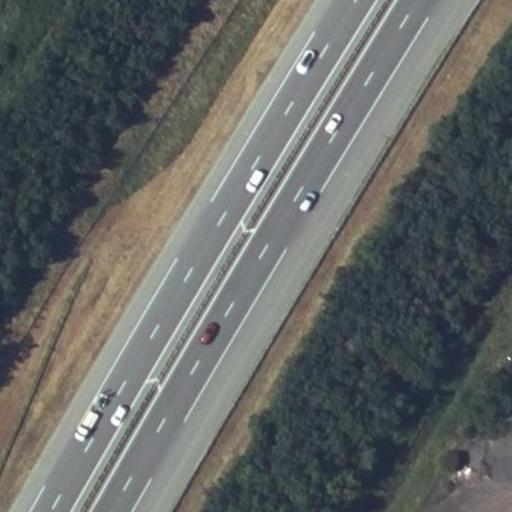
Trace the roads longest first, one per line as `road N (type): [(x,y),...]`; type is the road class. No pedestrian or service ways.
road 1 (motorway): [(110,511),(416,0)]
road 2 (motorway): [(355,0),(49,511)]
